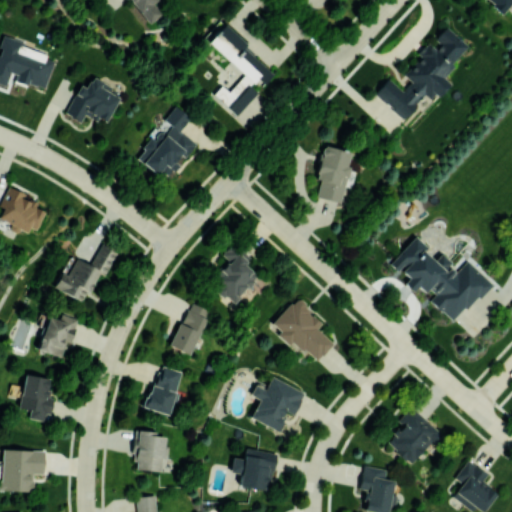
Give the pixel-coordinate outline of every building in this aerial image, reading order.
[(126,0),(102,0),(110,11),(126,0)] [(129,0),(147,23),(160,14),(152,2),(155,0),(129,0)] [(485,0),(499,13),(511,0),(485,0)] [(236,116),(258,90),(257,89),(272,73),(242,47),(245,43),(223,23),(206,42),(243,74),(228,91),(219,83),(210,93),(236,116)] [(467,45),(444,25),(430,41),(429,40),(401,73),(409,80),(401,90),(386,78),(373,93),(404,120),(428,91),(436,97),(448,83),(440,77),(467,45)] [(0,37),(0,78),(42,92),(52,61),(43,58),(45,54),(19,45),(21,40),(1,34),(0,37)] [(118,96),(108,92),(111,85),(91,76),(85,87),(78,83),(64,113),(80,121),(84,112),(105,122),(118,96)] [(179,130),(189,117),(174,105),(134,158),(164,180),(193,141),(179,130)] [(339,202),(351,151),(321,144),(313,179),(319,180),(315,197),(339,202)] [(0,206),(0,220),(26,231),(28,226),(35,229),(42,211),(34,207),(35,203),(20,197),(22,192),(8,187),(0,206)] [(490,288),(468,258),(454,269),(441,252),(432,258),(417,238),(387,260),(396,271),(400,268),(408,278),(404,282),(411,291),(418,286),(423,292),(430,287),(435,294),(430,298),(447,320),(490,288)] [(52,286),(80,302),(97,272),(102,275),(115,251),(100,243),(88,264),(75,257),(66,274),(60,271),(52,286)] [(224,258),(212,279),(218,282),(213,291),(235,304),(254,273),(243,266),(249,257),(227,244),(220,255),(224,258)] [(332,343),(315,328),(321,322),(295,298),(270,323),(278,330),(275,334),(288,345),(292,341),(314,361),(332,343)] [(168,345),(187,354),(209,311),(189,301),(168,345)] [(60,356),(64,341),(70,342),(76,317),(59,313),(58,319),(45,315),(37,350),(60,356)] [(179,370),(155,364),(145,408),(168,414),(179,370)] [(17,407),(28,409),(27,417),(47,421),(50,396),(46,395),(49,377),(23,373),(17,407)] [(249,417),(276,430),(285,411),(292,415),(303,391),(270,376),(264,389),(254,384),(249,394),(258,398),(249,417)] [(409,464),(438,434),(408,406),(395,420),(400,425),(385,441),(409,464)] [(131,468),(160,471),(164,436),(154,435),(154,431),(134,429),(131,468)] [(237,485),(267,490),(273,452),(244,447),(242,458),(231,456),(229,471),(239,473),(237,485)] [(42,473),(43,450),(1,449),(0,490),(31,490),(32,473),(42,473)] [(486,474),(466,458),(452,477),(460,483),(451,494),(474,511),(480,511),(495,493),(480,482),(486,474)] [(384,469),(362,464),(357,488),(365,489),(361,509),(375,511),(386,511),(392,480),(383,478),(384,469)] [(133,496),(133,511),(155,511),(155,495),(133,496)]
